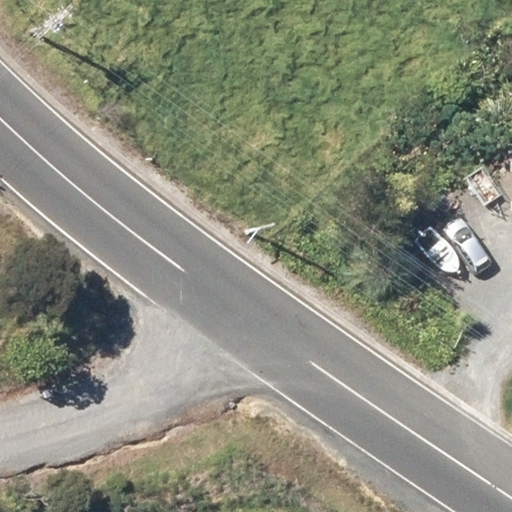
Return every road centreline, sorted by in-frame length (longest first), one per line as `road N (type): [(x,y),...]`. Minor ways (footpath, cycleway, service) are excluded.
road 1 (secondary): [(244,314),(511,493)]
road 2 (secondary): [(0,116),(244,314)]
road 3 (residential): [(0,434),(86,409),(158,375),(244,314)]
